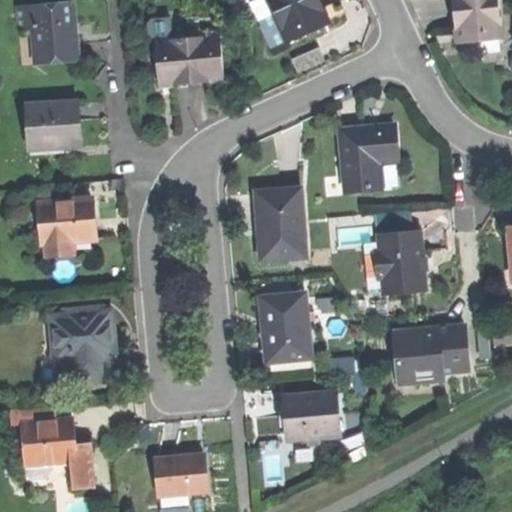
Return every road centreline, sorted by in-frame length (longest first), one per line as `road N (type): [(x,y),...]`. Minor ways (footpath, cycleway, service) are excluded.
road 1 (residential): [(195,155),(165,185),(153,222),(163,386),(194,399),(222,380),(212,199)]
road 2 (residential): [(406,50),(195,155)]
road 3 (residential): [(406,50),(452,123),(511,152)]
